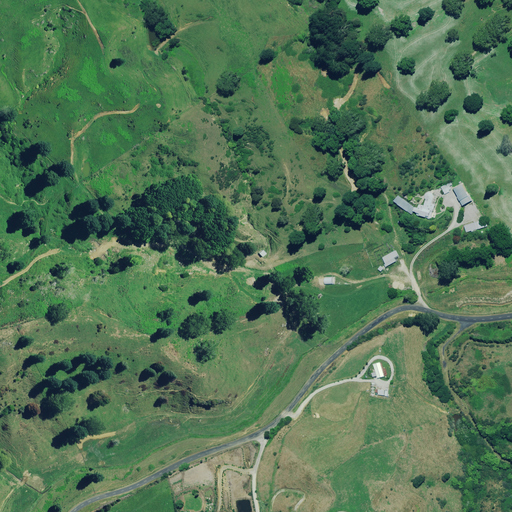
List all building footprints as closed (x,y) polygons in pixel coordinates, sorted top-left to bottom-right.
[(452,185),(451,182),(441,187),(445,194),(452,190),(450,186),(452,185)] [(472,201),(462,184),(454,189),(459,196),(458,197),(464,206),(472,201)] [(420,216),(431,219),(435,205),(432,204),(434,198),(434,197),(434,196),(434,195),(433,195),(433,194),(432,193),(431,193),(430,192),(429,192),(428,192),(427,192),(427,193),(426,193),(426,194),(425,195),(425,196),(425,197),(425,198),(425,199),(426,200),(424,206),(420,205),(419,208),(416,207),(414,211),(417,212),(417,213),(417,214),(417,215),(418,215),(418,216),(419,216),(420,216)] [(416,207),(401,197),(397,202),(412,213),(416,207)] [(477,222),(479,229),(488,226),(486,219),(477,222)] [(479,229),(477,222),(465,226),(467,233),(479,229)] [(397,257),(399,256),(396,250),(382,258),(386,264),(385,265),(386,267),(387,267),(398,260),(397,257)]
